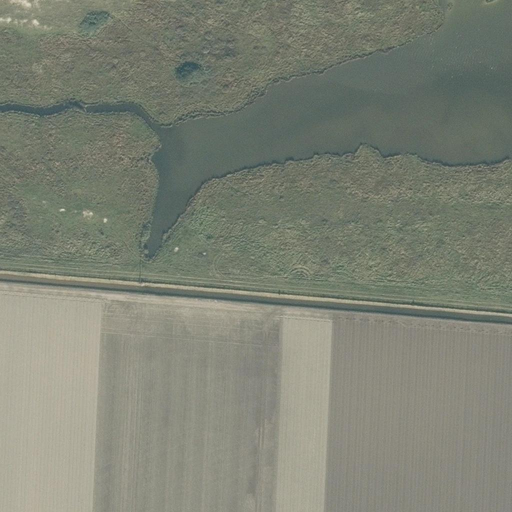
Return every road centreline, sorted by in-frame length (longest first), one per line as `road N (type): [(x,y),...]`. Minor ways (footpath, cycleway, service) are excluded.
road 1 (track): [(511,330),(0,287)]
road 2 (track): [(511,304),(0,262)]
